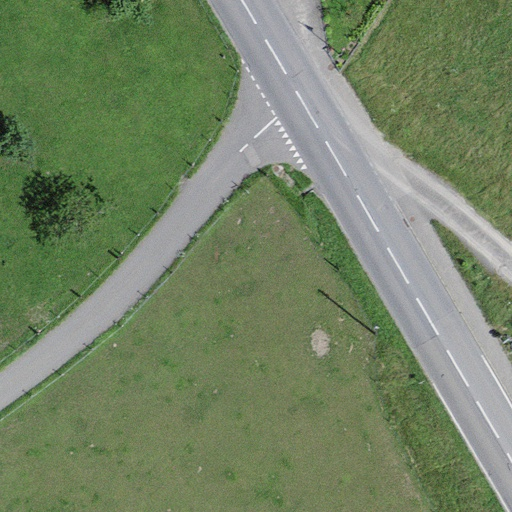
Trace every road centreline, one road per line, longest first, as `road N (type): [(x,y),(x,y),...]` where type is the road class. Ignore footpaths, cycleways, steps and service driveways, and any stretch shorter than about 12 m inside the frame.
road 1 (secondary): [(511,461),(296,85)]
road 2 (unclassified): [(296,85),(111,299),(0,389)]
